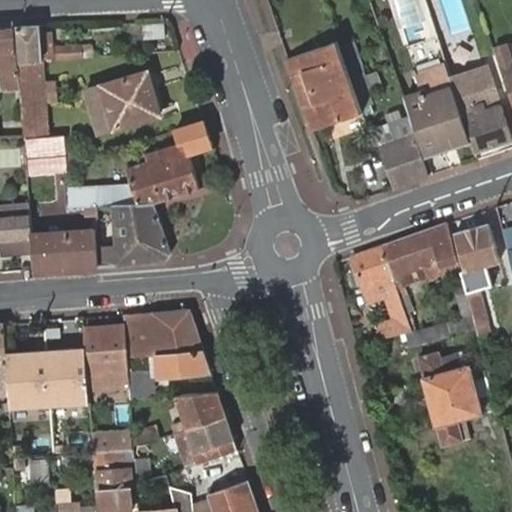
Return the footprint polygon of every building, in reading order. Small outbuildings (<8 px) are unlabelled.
[(162,22),(141,24),(142,38),(163,37),(162,22)] [(46,28),(23,29),(24,65),(47,62),(60,61),(57,35),(46,34),(46,28)] [(18,29),(0,30),(0,68),(19,66),(18,29)] [(370,114),(344,41),(291,60),(314,124),(342,115),(345,123),(370,114)] [(511,60),(502,64),(511,93),(511,60)] [(24,65),(22,65),(25,139),(50,138),(47,62),(24,65)] [(408,98),(429,156),(474,140),(457,88),(454,79),(449,64),(418,75),(424,92),(408,98)] [(474,140),(478,154),(511,142),(511,128),(491,67),(454,79),(457,88),(474,140)] [(152,73),(91,92),(103,132),(166,114),(152,73)] [(314,124),(317,134),(345,123),(342,115),(314,124)] [(397,191),(432,178),(411,120),(398,124),(405,143),(383,150),(397,191)] [(206,125),(179,133),(183,150),(142,162),(144,169),(132,173),(137,188),(71,194),(73,210),(97,209),(154,204),(202,190),(190,153),(213,144),(206,125)] [(66,140),(25,141),(28,177),(70,175),(69,167),(66,140)] [(511,142),(478,154),(481,161),(511,150),(511,142)] [(44,204),(31,205),(31,209),(33,230),(47,229),(44,204)] [(58,266),(58,271),(166,263),(171,257),(154,204),(97,209),(98,229),(33,233),(35,252),(36,268),(58,266)] [(35,252),(33,233),(33,230),(31,209),(1,211),(3,254),(35,252)] [(416,234),(429,279),(462,267),(450,222),(416,234)] [(494,228),(459,236),(471,279),(503,270),(501,260),(503,259),(494,228)] [(387,243),(402,288),(429,279),(416,234),(387,243)] [(387,243),(365,251),(382,300),(392,297),(406,338),(418,336),(402,288),(387,243)] [(461,292),(471,340),(490,336),(480,288),(461,292)] [(369,322),(386,318),(382,301),(364,306),(369,322)] [(161,377),(214,372),(192,311),(126,316),(127,328),(127,331),(157,331),(161,377)] [(0,404),(0,407),(12,406),(8,354),(6,324),(0,324),(0,404)] [(90,376),(130,372),(127,331),(127,328),(87,331),(88,349),(90,376)] [(130,372),(131,376),(155,375),(156,377),(161,377),(157,331),(127,331),(130,372)] [(88,349),(47,351),(52,407),(52,412),(52,414),(61,413),(60,401),(82,400),(83,418),(93,418),(90,376),(88,349)] [(47,351),(8,354),(12,406),(13,415),(52,412),(52,407),(47,351)] [(441,364),(421,371),(441,442),(488,429),(474,382),(468,383),(464,368),(444,373),(441,364)] [(131,376),(132,399),(158,398),(156,377),(155,375),(131,376)] [(181,396),(193,427),(229,415),(221,393),(181,396)] [(194,465),(206,461),(241,449),(229,415),(193,427),(201,448),(190,453),(194,465)] [(55,457),(88,452),(84,426),(51,430),(55,457)] [(94,440),(96,454),(136,451),(136,446),(136,436),(94,440)] [(21,445),(22,460),(47,458),(46,444),(21,445)] [(139,484),(138,468),(103,471),(106,511),(112,511),(141,510),(139,484)] [(168,474),(139,484),(141,499),(170,488),(168,474)] [(262,511),(252,480),(219,489),(225,511),(262,511)]
